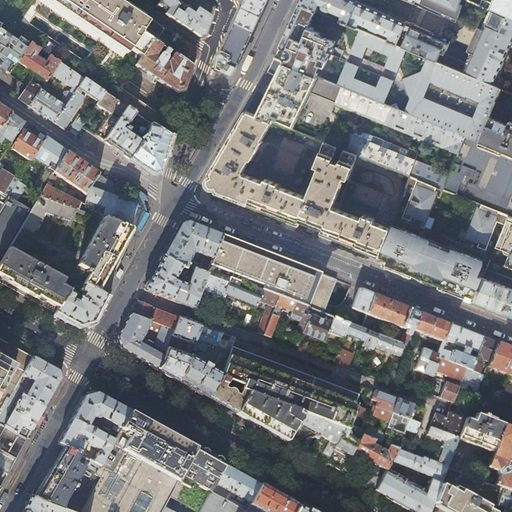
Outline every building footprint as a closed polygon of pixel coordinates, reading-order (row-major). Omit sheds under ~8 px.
[(153,41),(141,33),(148,22),(115,0),(0,0),(0,23),(30,44),(31,43),(40,50),(49,56),(59,62),(58,63),(83,79),(84,79),(105,93),(126,108),(135,114),(138,116),(144,120),(163,133),(165,129),(168,126),(161,122),(161,121),(161,119),(163,116),(156,112),(120,88),(127,77),(135,66),(153,41)] [(165,14),(170,18),(178,6),(176,1),(176,0),(160,0),(158,4),(162,7),(164,5),(169,8),(165,14)] [(267,3),(268,0),(246,0),(236,22),(254,30),(267,3)] [(301,0),(299,3),(318,11),(320,12),(321,10),(319,9),(320,6),(322,4),(322,5),(323,7),(329,10),(330,10),(331,9),(342,14),(340,20),(348,24),(359,0),(358,0),(301,0)] [(407,21),(359,0),(348,24),(357,28),(360,22),(370,27),(379,31),(379,30),(389,35),(387,40),(396,44),(407,21)] [(416,0),(415,3),(415,4),(441,15),(442,12),(457,18),(462,5),(459,4),(461,0),(416,0)] [(488,8),(492,0),(479,0),(478,4),(488,8)] [(511,0),(492,0),(488,8),(491,10),(507,17),(511,19),(511,0)] [(318,11),(299,3),(287,29),(279,46),(274,58),(284,62),(319,75),(323,65),(327,66),(338,40),(324,34),(325,33),(318,30),(319,28),(314,26),(313,23),(318,11)] [(178,6),(170,18),(199,37),(204,35),(211,18),(194,6),(190,11),(186,9),(183,13),(179,11),(181,8),(178,6)] [(507,17),(491,10),(484,25),(485,25),(482,32),(478,30),(473,40),(477,41),(467,64),(444,53),(449,42),(432,35),(433,32),(407,21),(396,44),(407,49),(413,51),(422,55),(428,58),(478,79),(507,17)] [(511,52),(511,19),(507,17),(478,79),(496,86),(511,52)] [(240,60),(254,30),(236,22),(222,51),(217,67),(222,69),(233,74),(237,65),(240,60)] [(0,23),(0,68),(9,74),(17,62),(30,44),(0,23)] [(407,49),(396,44),(387,40),(360,29),(351,51),(363,56),(369,43),(391,52),(385,66),(398,71),(407,49)] [(156,56),(162,47),(153,41),(135,66),(175,93),(184,91),(187,81),(191,67),(175,56),(174,55),(168,64),(165,63),(167,59),(167,57),(165,55),(164,54),(162,55),(160,56),(159,58),(156,56)] [(191,46),(184,41),(175,56),(191,67),(198,50),(191,46)] [(36,57),(40,50),(31,43),(30,44),(17,62),(45,81),(51,73),(58,63),(59,62),(49,56),(44,62),(36,57)] [(284,62),(274,58),(267,72),(277,76),(273,84),(269,92),(258,115),(273,121),(293,129),(311,92),(460,153),(467,136),(406,111),(400,109),(391,105),(385,102),(284,62)] [(407,78),(414,93),(406,111),(467,136),(511,154),(511,121),(509,124),(491,116),(503,89),(496,86),(478,79),(428,58),(421,75),(415,73),(407,78)] [(338,83),(385,102),(394,80),(382,74),(376,88),(354,79),(360,65),(347,60),(338,83)] [(71,87),(68,92),(66,92),(59,102),(52,98),(56,92),(52,90),(49,95),(40,89),(28,106),(54,123),(83,79),(58,63),(51,73),(71,87)] [(79,94),(81,91),(95,100),(86,113),(90,115),(96,105),(105,93),(84,79),(83,79),(54,123),(63,129),(85,98),(83,97),(79,94)] [(18,99),(28,106),(40,89),(29,82),(18,99)] [(126,108),(105,93),(96,105),(109,113),(94,134),(103,141),(126,108)] [(0,104),(0,126),(1,127),(12,113),(3,106),(0,104)] [(135,114),(126,108),(103,141),(120,153),(133,135),(123,129),(125,126),(126,127),(135,114)] [(273,121),(258,115),(252,113),(246,110),(225,146),(209,172),(212,174),(209,176),(208,177),(207,179),(207,182),(208,185),(209,187),(210,188),(212,189),(214,190),(217,190),(217,192),(298,224),(300,220),(324,230),(323,233),(357,247),(357,248),(380,257),(391,229),(375,223),(376,220),(364,216),(362,219),(334,208),(345,179),(349,180),(358,155),(348,151),(345,150),(342,159),(334,156),(338,147),(325,142),(315,167),(319,168),(307,198),(278,186),(279,185),(266,179),(265,182),(245,175),(244,171),(251,159),(252,160),(263,142),(261,141),(273,121)] [(24,122),(12,113),(1,127),(0,126),(0,143),(4,137),(12,142),(24,122)] [(69,133),(75,137),(87,119),(79,114),(71,125),(72,127),(69,133)] [(169,137),(163,133),(144,120),(141,124),(145,127),(147,127),(147,126),(150,128),(150,127),(146,142),(144,143),(133,135),(120,153),(151,175),(155,173),(159,172),(164,155),(169,137)] [(32,157),(45,136),(40,133),(36,139),(22,130),(11,148),(30,160),(32,157)] [(356,130),(348,151),(358,155),(412,177),(442,189),(444,190),(449,178),(416,165),(419,155),(356,130)] [(66,151),(45,136),(32,157),(46,166),(54,171),(66,151)] [(511,154),(467,136),(460,153),(449,178),(444,190),(482,205),(509,215),(511,216),(511,154)] [(87,195),(101,175),(66,151),(54,171),(54,172),(69,183),(66,188),(75,194),(79,189),(87,195)] [(54,171),(46,166),(32,189),(41,194),(52,175),(54,172),(54,171)] [(0,167),(0,191),(8,197),(19,179),(0,167)] [(101,175),(87,195),(84,203),(47,189),(51,186),(56,178),(52,175),(41,194),(39,196),(99,217),(99,216),(135,230),(143,209),(141,206),(139,207),(136,203),(138,202),(136,199),(135,197),(137,194),(134,190),(119,180),(115,186),(101,175)] [(412,177),(408,186),(415,188),(403,220),(426,229),(442,189),(412,177)] [(135,230),(99,216),(99,217),(39,196),(31,210),(0,262),(0,281),(7,286),(27,297),(41,304),(55,312),(61,301),(62,301),(72,283),(74,283),(22,252),(47,213),(98,231),(81,265),(90,274),(83,283),(102,294),(112,276),(135,230)] [(0,262),(31,210),(8,197),(0,209),(0,262)] [(509,215),(482,205),(466,245),(485,252),(497,220),(506,223),(509,215)] [(135,230),(139,231),(148,216),(144,208),(143,209),(135,230)] [(511,216),(509,215),(506,223),(496,247),(510,252),(506,265),(511,267),(511,216)] [(177,229),(162,256),(185,269),(186,266),(193,268),(208,274),(209,269),(208,269),(221,235),(203,228),(187,221),(179,224),(177,229)] [(445,244),(393,224),(391,229),(380,257),(388,260),(386,267),(419,280),(422,272),(436,278),(433,285),(457,294),(464,297),(465,295),(474,299),(474,301),(484,277),(487,269),(491,258),(446,241),(445,244)] [(231,239),(221,235),(208,269),(209,269),(230,277),(245,283),(256,287),(262,290),(279,296),(295,302),(305,306),(312,309),(319,312),(324,313),(336,280),(329,277),(318,273),(289,261),(231,239)] [(185,269),(162,256),(152,274),(143,289),(144,290),(194,309),(202,290),(208,274),(193,268),(187,285),(179,282),(177,282),(174,281),(176,276),(181,278),(185,270),(185,269)] [(230,277),(209,269),(208,274),(202,290),(212,294),(222,298),(224,293),(230,277)] [(244,288),(245,283),(230,277),(224,293),(231,296),(250,303),(256,306),(257,303),(262,290),(256,287),(253,293),(246,290),(246,289),(244,288)] [(503,285),(484,277),(474,301),(489,307),(503,312),(511,289),(506,286),(507,283),(504,282),(503,285)] [(72,283),(62,301),(61,301),(55,312),(61,315),(68,319),(77,324),(79,325),(83,324),(91,322),(98,309),(106,296),(102,294),(83,283),(79,290),(80,292),(81,293),(78,300),(75,299),(76,297),(74,294),(78,287),(78,285),(74,283),(72,283)] [(511,288),(511,289),(503,312),(511,316),(511,288)] [(367,314),(374,294),(362,290),(359,289),(352,308),(367,314)] [(279,296),(262,290),(257,303),(260,304),(261,302),(272,306),(270,310),(273,311),(279,296)] [(391,301),(374,294),(367,314),(401,327),(408,308),(391,301)] [(295,302),(279,296),(273,311),(271,316),(263,335),(270,338),(281,312),(283,311),(288,312),(287,315),(289,316),(295,302)] [(134,307),(130,313),(150,321),(155,308),(137,301),(134,307)] [(305,306),(295,302),(289,316),(289,318),(301,323),(294,340),(282,335),(282,337),(280,342),(288,345),(297,348),(302,334),(312,309),(305,306)] [(155,307),(155,308),(150,321),(174,330),(178,316),(162,310),(155,307)] [(417,311),(408,308),(401,327),(401,328),(405,329),(405,328),(407,329),(406,333),(404,332),(400,343),(403,344),(406,345),(407,345),(410,337),(412,329),(419,312),(417,311)] [(319,312),(312,309),(302,334),(313,338),(324,342),(326,338),(334,317),(324,314),(322,319),(317,317),(319,312)] [(437,319),(419,312),(412,329),(424,334),(424,335),(431,338),(432,337),(442,341),(449,324),(437,319)] [(121,349),(158,369),(163,361),(174,330),(150,321),(130,313),(125,323),(117,337),(120,347),(121,349)] [(263,335),(271,316),(265,314),(256,333),(263,335)] [(68,319),(61,315),(59,319),(75,327),(76,327),(77,324),(68,319)] [(201,325),(190,321),(178,316),(174,330),(163,361),(158,369),(161,371),(178,381),(185,368),(196,338),(201,325)] [(348,323),(334,317),(326,338),(324,342),(328,343),(328,341),(331,342),(333,343),(334,342),(336,337),(342,339),(342,338),(344,335),(348,323)] [(365,319),(362,328),(369,331),(373,322),(365,319)] [(362,328),(348,323),(344,335),(359,341),(363,342),(361,348),(364,349),(366,349),(367,346),(372,348),(373,347),(378,334),(369,331),(362,328)] [(473,333),(451,324),(449,324),(442,341),(437,353),(436,357),(440,358),(465,368),(471,370),(475,359),(467,356),(470,349),(478,352),(483,337),(473,333)] [(216,331),(201,325),(196,338),(209,343),(226,350),(231,336),(216,331)] [(400,343),(378,334),(373,347),(386,351),(398,356),(403,344),(400,343)] [(233,337),(231,336),(226,350),(224,356),(227,357),(231,346),(235,337),(233,337)] [(494,341),(483,337),(478,352),(475,359),(471,370),(478,373),(482,364),(479,363),(481,359),(488,361),(496,342),(494,341)] [(0,415),(14,391),(33,357),(19,349),(0,339),(0,338),(0,415)] [(209,343),(196,338),(185,368),(178,381),(192,388),(210,398),(219,381),(223,368),(219,365),(216,370),(211,367),(213,363),(208,360),(206,364),(193,357),(197,350),(205,353),(209,343)] [(350,342),(342,338),(342,339),(333,362),(341,365),(347,367),(352,354),(346,352),(350,342)] [(511,348),(496,342),(488,361),(486,366),(510,375),(504,391),(511,393),(511,348)] [(242,350),(231,346),(227,357),(223,368),(219,381),(227,384),(240,389),(248,392),(236,413),(284,439),(287,441),(295,426),(302,413),(326,422),(344,428),(347,429),(356,402),(359,394),(351,391),(329,383),(307,375),(284,366),(263,358),(242,350)] [(436,357),(437,353),(422,348),(414,369),(419,371),(432,376),(435,371),(440,358),(436,357)] [(33,357),(14,391),(17,393),(20,388),(18,388),(20,384),(22,384),(23,384),(25,383),(28,378),(34,381),(27,393),(24,391),(22,395),(44,407),(53,391),(60,378),(58,371),(45,363),(40,361),(33,357)] [(461,380),(465,368),(440,358),(435,371),(442,373),(461,380)] [(385,382),(394,385),(402,363),(396,363),(393,370),(391,369),(385,382)] [(478,373),(471,370),(465,368),(461,380),(459,384),(464,386),(465,384),(472,387),(471,389),(476,391),(479,384),(483,375),(478,373)] [(225,388),(227,384),(219,381),(210,398),(220,404),(236,413),(248,392),(240,389),(237,395),(234,393),(234,391),(233,390),(231,388),(229,388),(226,389),(225,388)] [(459,384),(454,382),(454,384),(446,381),(439,398),(442,399),(451,402),(459,384)] [(72,415),(73,416),(84,396),(96,393),(99,394),(101,391),(97,389),(84,392),(72,415)] [(371,405),(375,407),(392,413),(397,399),(374,390),(371,399),(373,400),(371,405)] [(17,393),(14,391),(0,415),(0,424),(1,425),(18,393),(17,393)] [(73,416),(73,417),(87,426),(88,425),(90,427),(95,417),(97,420),(112,428),(111,431),(117,434),(120,429),(130,411),(100,395),(99,394),(96,393),(84,396),(73,416)] [(36,422),(44,407),(22,395),(4,427),(27,439),(36,422)] [(397,399),(392,413),(419,424),(424,409),(406,402),(397,399)] [(356,402),(347,429),(362,435),(374,439),(381,442),(384,434),(367,427),(364,430),(357,428),(364,409),(359,407),(360,403),(356,402)] [(392,413),(375,407),(372,415),(384,420),(383,424),(387,425),(392,413)] [(130,411),(120,429),(130,435),(122,450),(178,480),(195,448),(185,442),(143,418),(130,411)] [(432,418),(429,427),(458,438),(465,420),(448,412),(446,417),(434,413),(432,418)] [(465,420),(458,438),(493,452),(503,425),(504,423),(476,412),(473,420),(466,417),(465,420)] [(295,426),(287,441),(302,450),(306,448),(313,436),(315,437),(317,438),(317,437),(326,422),(302,413),(295,426)] [(419,424),(392,413),(387,425),(384,434),(381,442),(390,445),(397,448),(397,449),(402,450),(402,449),(399,448),(406,431),(411,433),(415,434),(419,424)] [(87,426),(73,417),(58,443),(64,446),(79,454),(84,445),(87,447),(88,445),(98,450),(92,462),(99,466),(111,445),(114,440),(90,427),(88,425),(87,426)] [(317,438),(310,451),(311,455),(313,456),(325,463),(332,449),(334,446),(344,428),(326,422),(317,437),(317,438)] [(1,425),(0,424),(0,449),(16,459),(27,439),(4,427),(1,425)] [(511,446),(511,427),(503,425),(493,452),(487,468),(484,475),(490,477),(493,469),(496,470),(496,472),(497,474),(498,476),(495,485),(503,488),(511,491),(511,474),(511,472),(511,464),(506,462),(511,446)] [(458,438),(429,427),(426,433),(423,441),(439,447),(452,452),(458,438)] [(332,449),(325,463),(326,463),(341,472),(349,458),(351,455),(353,452),(362,435),(347,429),(344,428),(334,446),(332,449)] [(374,439),(362,435),(353,452),(368,460),(382,468),(380,470),(384,472),(397,449),(397,448),(390,445),(386,451),(381,449),(382,447),(379,445),(378,447),(371,444),(374,439)] [(122,450),(111,445),(99,466),(92,462),(79,455),(74,463),(83,469),(63,500),(60,509),(69,511),(160,511),(164,507),(169,497),(178,480),(122,450)] [(79,454),(64,446),(64,447),(34,498),(40,501),(60,509),(63,500),(83,469),(74,463),(79,455),(79,454)] [(420,458),(421,455),(418,454),(417,456),(402,450),(397,449),(384,472),(379,482),(375,490),(400,504),(413,511),(428,511),(429,511),(432,502),(446,467),(451,455),(452,452),(439,447),(437,453),(434,461),(422,457),(421,458),(420,458)] [(178,480),(169,497),(197,511),(214,483),(225,464),(221,462),(201,451),(195,448),(178,480)] [(0,470),(2,471),(7,474),(12,464),(16,459),(0,449),(0,470)] [(356,457),(351,455),(349,458),(341,472),(351,477),(359,462),(354,460),(356,457)] [(451,455),(446,467),(482,480),(484,475),(487,468),(451,455)] [(240,472),(225,464),(214,483),(235,494),(237,496),(245,500),(248,502),(251,503),(261,484),(240,472)] [(482,480),(446,467),(432,502),(449,511),(494,511),(497,505),(503,488),(495,485),(482,480)] [(375,490),(379,482),(375,480),(377,475),(369,471),(365,477),(363,476),(360,482),(375,490)] [(233,497),(235,494),(214,483),(197,511),(196,511),(173,511),(164,507),(160,511),(246,511),(251,503),(248,502),(245,506),(229,498),(230,496),(233,497)] [(279,495),(261,484),(251,503),(246,511),(251,511),(255,507),(263,511),(294,511),(299,505),(279,495)] [(511,491),(503,488),(497,505),(511,511),(511,495),(510,495),(511,491)] [(69,511),(60,509),(40,501),(34,498),(30,495),(28,498),(20,511),(69,511)]
